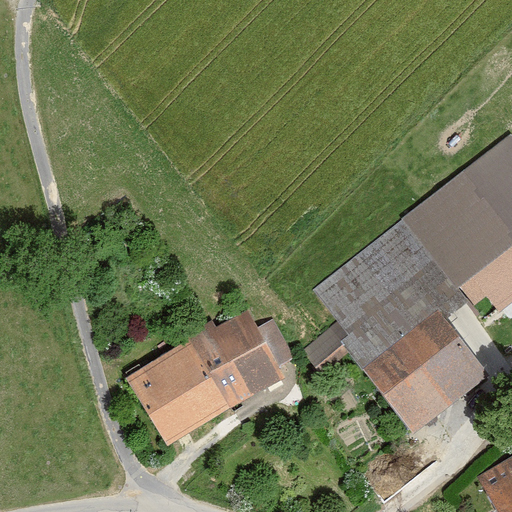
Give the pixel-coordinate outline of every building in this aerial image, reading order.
[(511,145),(507,139),(301,289),(363,376),(440,320),(467,301),(459,290),(511,251),(511,145)] [(246,310),(188,342),(228,411),(282,381),(275,369),(254,329),(246,310)] [(271,320),(254,329),(275,369),(292,360),(271,320)] [(440,320),(363,376),(407,436),(484,381),(440,320)] [(228,411),(188,342),(124,380),(163,448),(228,411)] [(511,511),(511,458),(478,479),(497,511),(511,511)]
